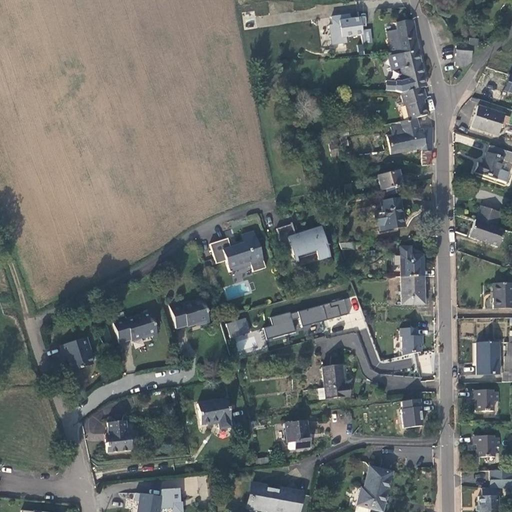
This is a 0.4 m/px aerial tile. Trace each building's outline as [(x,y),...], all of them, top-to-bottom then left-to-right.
[(333,43),(332,19),(323,19),(324,44),(333,43)] [(418,51),(415,31),(413,21),(396,23),(397,30),(387,32),(391,55),(418,51)] [(471,47),(456,46),(455,66),(465,67),(470,62),(471,47)] [(421,68),(419,58),(418,51),(391,55),(387,56),(391,71),(400,68),(406,91),(419,88),(419,89),(422,88),(426,87),(421,68)] [(406,91),(401,93),(404,106),(405,106),(409,121),(416,119),(427,116),(423,100),(419,89),(419,88),(406,91)] [(509,117),(478,107),(471,127),(497,136),(500,127),(503,128),(505,123),(507,124),(509,117)] [(431,150),(432,128),(419,130),(416,119),(409,121),(400,122),(401,125),(391,127),(393,136),(387,137),(390,155),(421,149),(421,166),(431,164),(431,150)] [(336,143),(329,144),(331,157),(339,156),(336,143)] [(511,163),(511,153),(489,146),(487,154),(486,153),(482,164),(477,163),(474,172),(506,183),(509,173),(499,170),(502,160),(511,163)] [(398,171),(377,176),(380,191),(384,190),(398,186),(401,186),(398,171)] [(399,193),(398,186),(384,190),(386,195),(399,193)] [(379,231),(393,229),(392,224),(403,222),(399,198),(380,202),(381,212),(373,214),(375,227),(378,226),(379,231)] [(481,207),(476,221),(496,228),(501,214),(481,207)] [(476,221),(475,220),(469,237),(498,247),(504,231),(476,221)] [(327,247),(320,228),(295,236),(291,223),(290,223),(290,225),(276,229),(282,249),(289,247),(293,258),(315,251),(318,260),(329,257),(326,248),(327,247)] [(243,244),(255,240),(253,232),(241,236),(243,244)] [(265,268),(255,240),(243,244),(230,248),(227,239),(209,245),(215,264),(225,261),(227,268),(249,261),(250,266),(252,273),(265,268)] [(400,277),(422,277),(422,255),(410,256),(409,248),(399,248),(400,277)] [(299,257),(301,264),(312,261),(310,254),(299,257)] [(229,273),(250,266),(249,261),(227,268),(229,273)] [(422,277),(400,277),(401,305),(423,305),(422,277)] [(493,309),(511,309),(511,284),(492,284),(493,309)] [(202,299),(181,306),(179,301),(168,305),(176,329),(186,325),(187,327),(196,324),(199,323),(200,325),(205,323),(207,326),(210,325),(202,299)] [(348,300),(269,315),(271,326),(264,327),(266,338),(296,332),(293,319),(300,318),(302,325),(351,315),(348,300)] [(112,321),(119,343),(131,339),(131,341),(143,337),(151,334),(152,336),(152,338),(157,336),(150,312),(125,320),(124,317),(112,321)] [(229,339),(249,333),(245,318),(224,324),(229,339)] [(401,337),(402,356),(420,352),(420,337),(417,337),(416,329),(399,329),(400,337),(401,337)] [(86,338),(59,346),(62,354),(63,354),(66,353),(68,359),(68,360),(71,371),(92,364),(89,354),(91,353),(86,338)] [(498,342),(476,343),(476,375),(498,375),(498,342)] [(502,383),(511,382),(511,343),(508,343),(508,357),(504,356),(503,374),(502,374),(502,383)] [(317,389),(318,400),(348,397),(347,385),(343,386),(341,365),(322,367),(324,389),(317,389)] [(492,391),(472,391),(472,399),(475,399),(475,412),(493,412),(492,402),(498,402),(498,393),(492,393),(492,391)] [(226,399),(197,404),(200,425),(217,422),(219,429),(230,427),(229,420),(230,420),(226,399)] [(422,426),(419,400),(401,402),(402,409),(400,410),(403,429),(422,426)] [(105,438),(106,453),(131,451),(129,432),(127,432),(126,421),(108,423),(109,434),(109,438),(105,438)] [(310,449),(307,429),(306,429),(305,421),(283,424),(284,432),(285,432),(287,449),(290,451),(310,449)] [(493,436),(472,436),(473,445),(476,445),(476,458),(493,457),(493,447),(499,447),(498,438),(493,438),(493,436)] [(381,511),(391,473),(369,467),(363,490),(361,489),(354,511),(368,511),(369,509),(381,511)] [(511,470),(489,471),(489,480),(501,480),(501,488),(511,488),(511,482),(511,470)] [(186,498),(208,496),(206,475),(183,478),(186,498)] [(489,489),(498,488),(501,488),(501,480),(489,480),(489,489)] [(252,485),(248,506),(277,511),(296,511),(300,494),(281,491),(262,487),(252,485)] [(498,511),(498,488),(489,489),(481,489),(481,497),(478,497),(477,511),(498,511)] [(140,494),(136,511),(158,511),(161,498),(140,494)]
